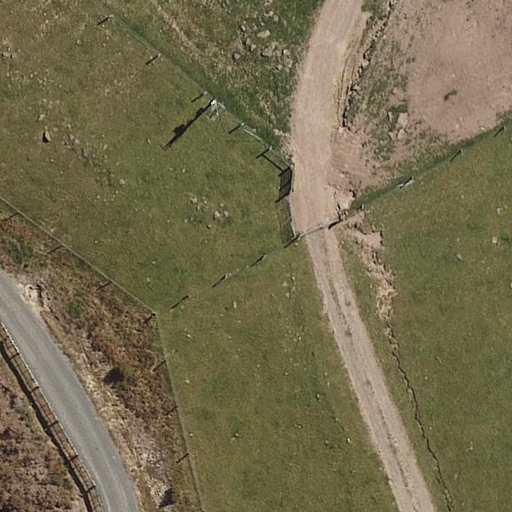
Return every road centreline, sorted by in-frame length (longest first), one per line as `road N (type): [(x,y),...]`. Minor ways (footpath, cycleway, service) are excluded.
road 1 (track): [(319,231),(378,421),(418,511)]
road 2 (track): [(319,231),(314,98),(352,0)]
